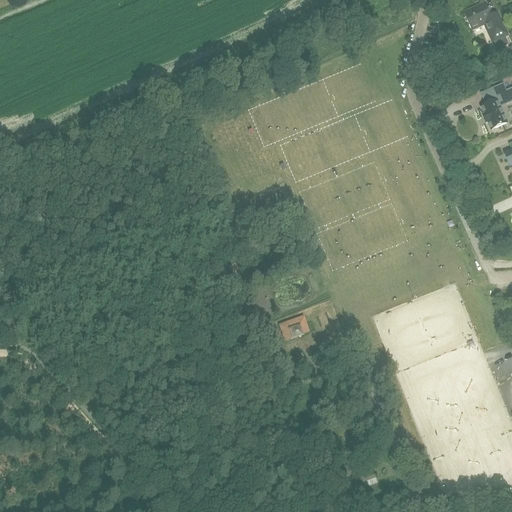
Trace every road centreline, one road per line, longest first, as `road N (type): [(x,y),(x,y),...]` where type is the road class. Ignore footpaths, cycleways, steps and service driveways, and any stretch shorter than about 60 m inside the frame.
road 1 (residential): [(490,271),(410,88),(424,0)]
road 2 (track): [(0,297),(90,286),(127,302),(164,297),(209,313),(245,314)]
road 3 (track): [(190,201),(78,222),(61,239),(0,241)]
road 4 (track): [(103,438),(160,404),(248,405),(282,387)]
road 5 (track): [(322,435),(267,460),(248,493),(194,511)]
road 6 (unclassified): [(421,511),(366,374)]
road 7 (track): [(10,351),(26,356),(103,438)]
